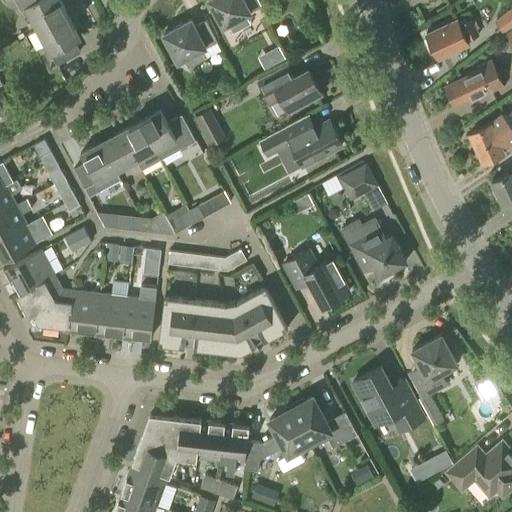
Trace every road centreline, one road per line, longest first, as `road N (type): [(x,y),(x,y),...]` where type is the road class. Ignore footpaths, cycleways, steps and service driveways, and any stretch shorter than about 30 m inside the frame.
road 1 (residential): [(127,379),(250,387),(484,266)]
road 2 (tertiary): [(484,266),(418,132),(370,0)]
road 3 (residential): [(32,367),(7,511)]
road 4 (residential): [(80,511),(127,379)]
road 5 (residential): [(48,129),(124,48),(125,27)]
